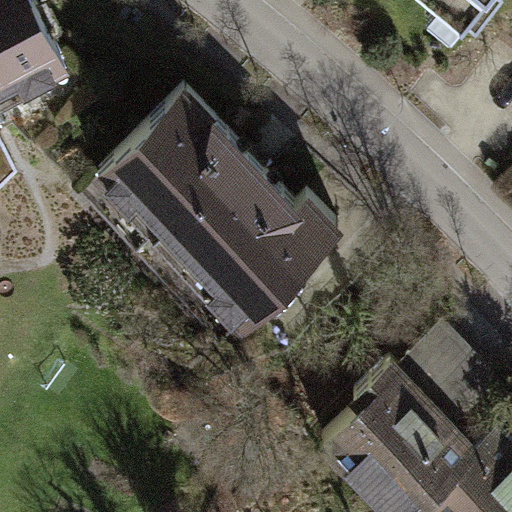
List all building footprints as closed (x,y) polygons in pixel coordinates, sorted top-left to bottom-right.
[(34,0),(0,0),(0,179),(14,166),(0,136),(0,121),(11,116),(0,94),(0,86),(63,56),(34,0)] [(435,0),(436,1),(426,13),(448,30),(459,17),(462,20),(467,14),(473,19),(488,0),(435,0)] [(183,80),(97,162),(238,310),(336,217),(304,184),(293,194),(183,80)] [(440,316),(396,357),(440,403),(483,362),(440,316)] [(473,438),(440,403),(396,357),(388,349),(351,384),(359,392),(321,428),(398,510),(418,491),(473,438)] [(511,511),(511,437),(494,419),(473,438),(418,491),(438,511),(511,511)]
